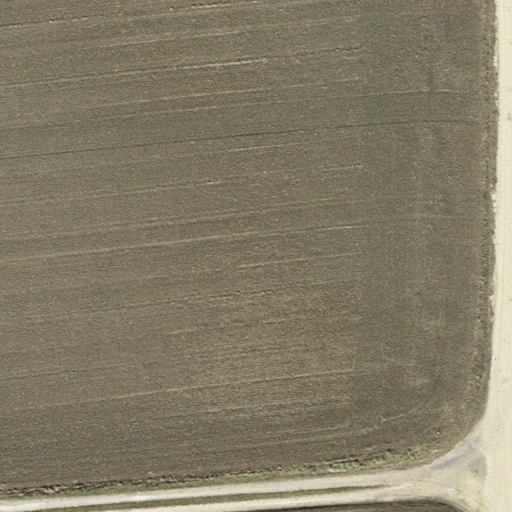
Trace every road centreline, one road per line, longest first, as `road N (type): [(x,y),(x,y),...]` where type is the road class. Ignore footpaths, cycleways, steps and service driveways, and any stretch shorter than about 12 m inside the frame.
road 1 (track): [(506,0),(506,190),(489,472),(499,511)]
road 2 (track): [(489,472),(8,511)]
